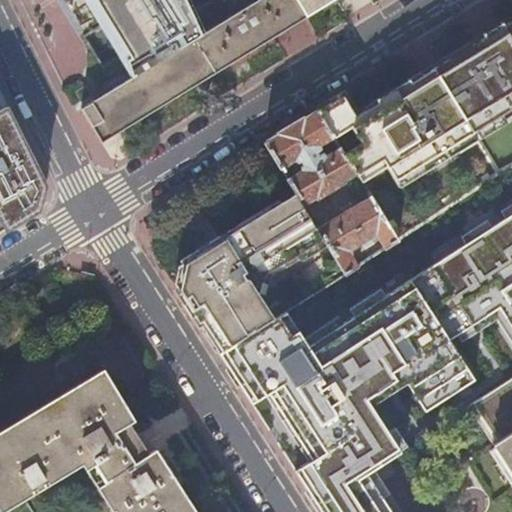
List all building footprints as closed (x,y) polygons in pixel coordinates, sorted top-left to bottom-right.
[(101,143),(306,18),(294,0),(258,0),(201,36),(131,79),(81,109),(95,132),(101,143)] [(125,59),(131,79),(201,36),(199,30),(196,32),(176,0),(93,0),(128,57),(125,59)] [(176,0),(196,32),(199,30),(198,29),(189,10),(184,0),(176,0)] [(294,0),(306,18),(320,9),(323,13),(343,0),(294,0)] [(419,47),(498,173),(511,164),(511,0),(497,0),(451,28),(419,47)] [(467,192),(462,183),(472,177),(477,186),(498,173),(419,47),(394,63),(368,79),(411,148),(419,160),(441,196),(447,205),(467,192)] [(411,148),(368,79),(345,93),(356,111),(358,110),(377,139),(382,136),(395,158),(411,148)] [(80,102),(91,96),(84,85),(73,91),(80,102)] [(379,168),(336,98),(316,110),(355,172),(359,179),(379,168)] [(0,232),(38,210),(41,198),(45,186),(3,103),(0,105),(0,232)] [(355,172),(316,110),(264,142),(295,193),(296,194),(302,204),(314,197),(316,199),(344,182),(342,179),(355,172)] [(441,196),(419,160),(366,191),(388,227),(441,196)] [(383,246),(396,239),(388,227),(366,191),(362,185),(355,190),(362,200),(317,228),(344,272),(358,263),(350,249),(350,247),(359,241),(361,242),(363,245),(372,240),(369,235),(375,232),(383,246)] [(316,290),(344,272),(317,228),(302,204),(296,194),(295,193),(181,263),(176,287),(218,353),(316,290)] [(462,405),(510,374),(511,372),(511,356),(509,351),(511,348),(511,282),(473,307),(443,261),(441,262),(438,258),(426,265),(429,270),(397,290),(399,293),(398,293),(407,307),(408,306),(411,311),(409,312),(419,328),(421,327),(424,332),(423,333),(435,352),(437,351),(441,358),(435,362),(433,363),(440,376),(443,374),(449,370),(453,378),(452,379),(454,382),(450,385),(462,405)] [(399,293),(397,290),(391,294),(435,362),(441,358),(437,351),(435,352),(423,333),(424,332),(421,327),(419,328),(409,312),(411,311),(408,306),(407,307),(398,293),(399,293)] [(102,367),(0,431),(0,511),(3,511),(82,465),(112,511),(195,511),(154,448),(147,452),(129,422),(133,419),(102,367)] [(443,374),(450,385),(454,382),(452,379),(453,378),(449,370),(443,374)] [(511,378),(473,404),(498,444),(492,447),(511,477),(511,378)]
